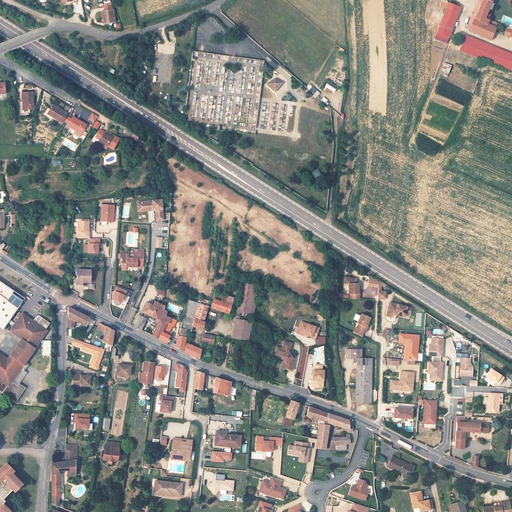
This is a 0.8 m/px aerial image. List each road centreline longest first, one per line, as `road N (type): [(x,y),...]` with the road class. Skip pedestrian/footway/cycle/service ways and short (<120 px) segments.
road 1 (primary): [(0,27),(511,351)]
road 2 (tertiary): [(62,299),(194,365),(342,413),(442,463),(511,484)]
road 3 (unclassified): [(57,27),(130,34),(210,7)]
road 4 (residential): [(62,299),(48,451)]
